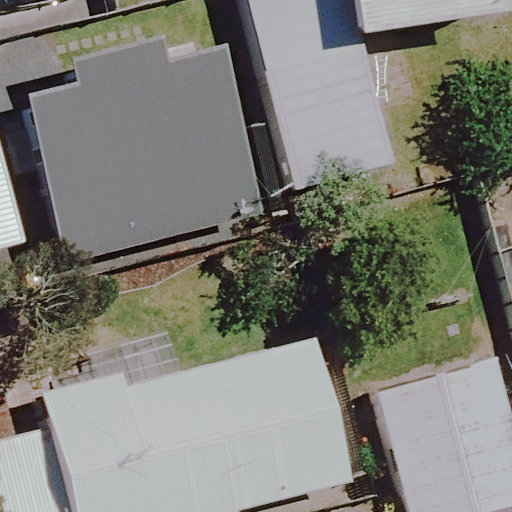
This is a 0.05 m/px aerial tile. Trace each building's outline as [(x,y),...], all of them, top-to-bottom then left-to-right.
[(328,120),(301,0),(227,0),(273,202),(370,180),(355,114),(328,120)] [(321,0),(329,51),(476,30),(471,0),(321,0)] [(243,228),(202,55),(3,102),(44,275),(243,228)] [(290,354),(27,421),(37,463),(0,472),(0,511),(265,511),(326,497),(290,354)] [(511,511),(511,498),(478,371),(357,403),(385,511),(511,511)]
